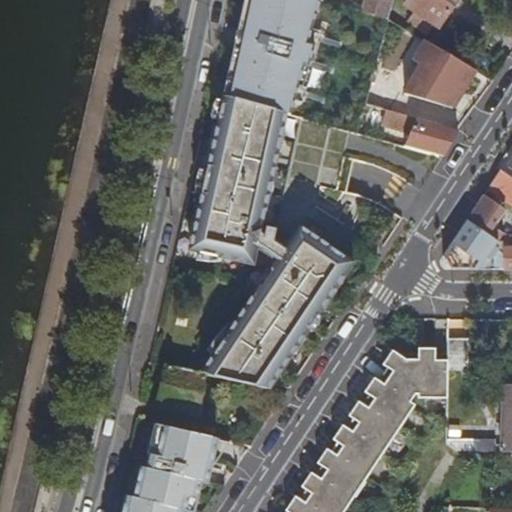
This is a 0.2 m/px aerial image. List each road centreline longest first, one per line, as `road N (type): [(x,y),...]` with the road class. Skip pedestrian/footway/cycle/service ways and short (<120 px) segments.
road 1 (secondary): [(85,511),(204,0)]
road 2 (secondary): [(184,0),(65,511)]
road 3 (residential): [(241,511),(389,292)]
road 4 (residential): [(389,292),(511,102)]
road 5 (residential): [(511,294),(389,292)]
